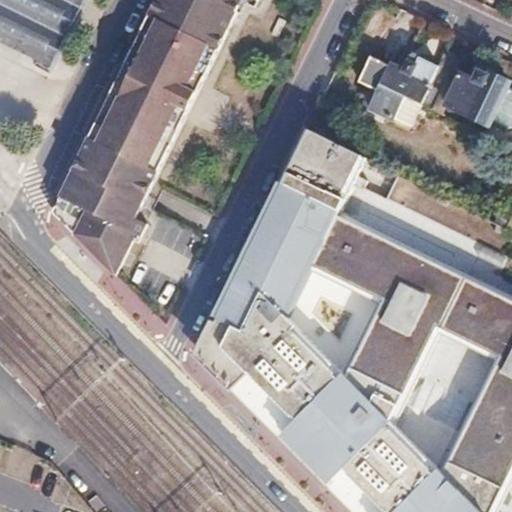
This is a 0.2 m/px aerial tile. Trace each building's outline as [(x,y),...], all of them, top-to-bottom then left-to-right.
[(0,0),(0,45),(45,68),(79,0),(0,0)] [(156,0),(151,12),(220,46),(242,1),(253,8),(256,0),(156,0)] [(151,12),(142,31),(211,64),(220,46),(151,12)] [(142,31),(118,78),(187,112),(211,64),(142,31)] [(374,62),(362,84),(381,93),(372,110),(396,121),(406,99),(435,112),(451,81),(453,82),(463,61),(449,54),(441,69),(423,61),(419,68),(412,65),(407,75),(395,69),(393,72),(374,62)] [(460,86),(450,107),(491,127),(494,121),(511,129),(511,126),(511,90),(510,90),(511,84),(511,83),(493,74),(487,85),(465,75),(460,86)] [(99,118),(68,182),(136,218),(187,112),(118,78),(99,117),(99,118)] [(451,81),(435,112),(445,117),(450,107),(460,86),(453,82),(451,81)] [(65,189),(55,208),(55,214),(64,223),(65,224),(115,276),(133,241),(137,243),(147,224),(136,218),(68,182),(65,188),(65,189)] [(480,511),(343,376),(279,441),(350,511),(480,511)]
